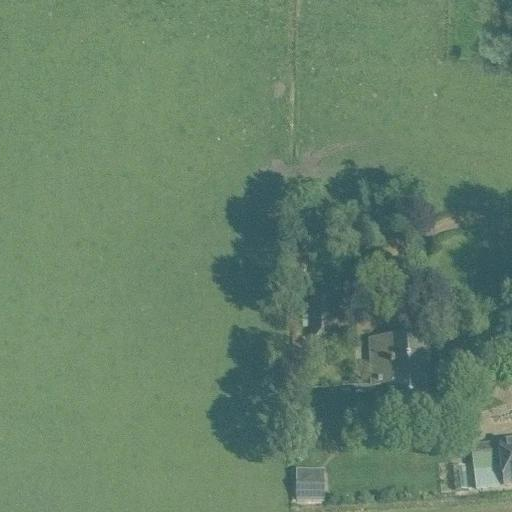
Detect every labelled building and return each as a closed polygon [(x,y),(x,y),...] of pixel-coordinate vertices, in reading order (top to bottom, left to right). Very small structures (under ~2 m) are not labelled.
[(335,342),(335,298),(310,298),(310,341),(335,342)] [(427,338),(415,339),(372,341),(374,386),(393,385),(429,383),(427,338)] [(431,419),(429,383),(393,385),(394,421),(431,419)] [(511,444),(472,449),(477,489),(511,485),(511,444)] [(328,498),(329,472),(301,471),(300,498),(328,498)]
